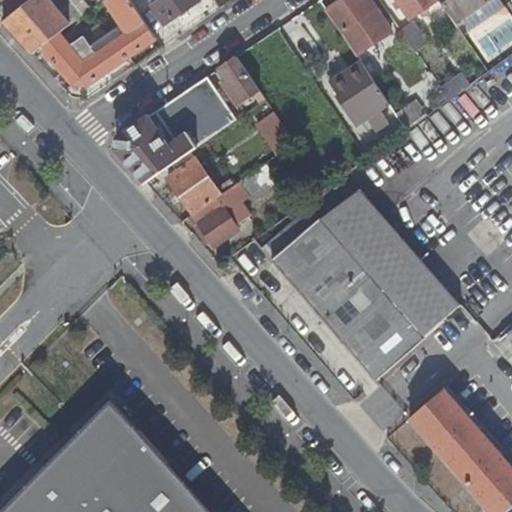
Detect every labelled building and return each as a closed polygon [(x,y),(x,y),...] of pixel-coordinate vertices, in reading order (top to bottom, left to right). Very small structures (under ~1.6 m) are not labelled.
[(0,14),(8,23),(37,0),(6,0),(10,3),(0,9),(0,14)] [(64,34),(79,23),(64,4),(69,0),(37,0),(8,23),(37,55),(45,49),(64,34)] [(64,34),(45,49),(77,86),(91,87),(159,40),(131,0),(113,0),(109,3),(126,28),(111,40),(102,28),(83,41),(77,32),(68,39),(64,34)] [(149,0),(168,26),(202,2),(200,0),(149,0)] [(346,0),(343,2),(330,12),(360,57),(394,33),(370,0),(346,0)] [(460,29),(440,0),(430,0),(431,0),(429,2),(451,34),(460,29)] [(507,9),(501,0),(440,0),(460,29),(460,30),(465,26),(470,34),(507,9)] [(405,14),(392,17),(415,51),(425,45),(405,14)] [(298,28),(285,37),(299,58),(302,62),(315,53),(298,28)] [(281,31),(265,41),(271,50),(265,55),(277,73),(299,58),(285,37),(281,31)] [(239,59),(222,70),(229,81),(225,85),(241,108),(263,93),(239,59)] [(392,106),(362,63),(332,84),(341,98),(339,100),(359,129),(374,118),(378,115),(392,106)] [(210,78),(198,87),(205,97),(218,89),(210,78)] [(417,102),(398,115),(409,132),(429,118),(417,102)] [(196,140),(172,105),(123,138),(122,151),(151,184),(201,148),(196,140)] [(253,126),(272,150),(291,135),(272,111),(253,126)] [(204,134),(196,140),(201,148),(221,135),(209,117),(197,124),(204,134)] [(173,179),(199,215),(226,196),(201,160),(173,179)] [(363,193),(325,221),(345,244),(344,245),(425,340),(426,339),(428,340),(464,309),(363,193)] [(316,211),(269,251),(380,381),(428,340),(426,339),(425,340),(344,245),(345,244),(325,221),(316,211)] [(231,213),(206,229),(215,243),(240,227),(231,213)] [(511,325),(502,334),(506,338),(510,343),(511,341),(511,325)] [(511,341),(510,343),(506,338),(492,350),(511,373),(511,341)] [(511,467),(446,390),(413,418),(492,511),(507,511),(511,508),(511,467)] [(211,511),(125,414),(29,511),(211,511)]
